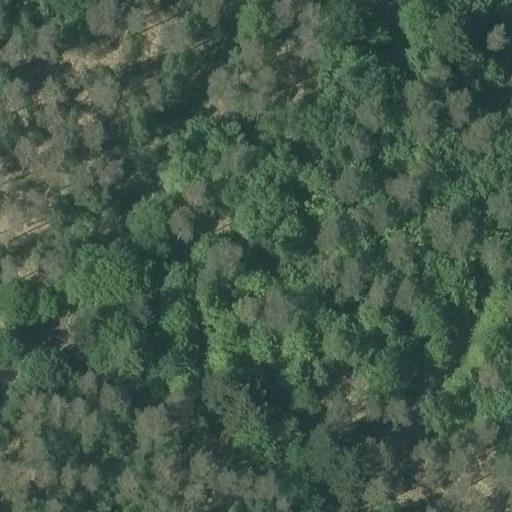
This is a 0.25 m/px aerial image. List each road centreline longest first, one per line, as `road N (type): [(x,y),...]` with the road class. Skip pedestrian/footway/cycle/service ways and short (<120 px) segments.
road 1 (track): [(257,0),(0,420)]
road 2 (track): [(0,333),(301,511)]
